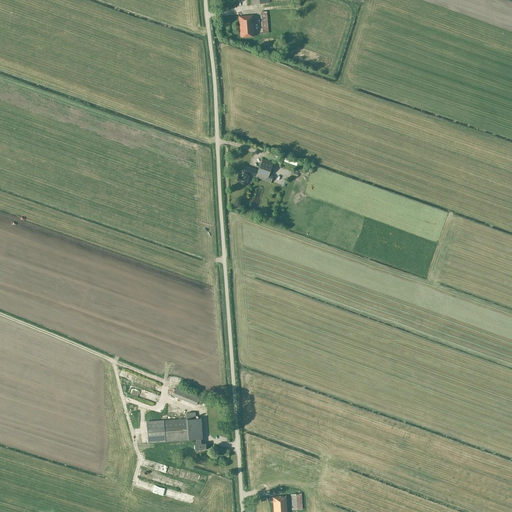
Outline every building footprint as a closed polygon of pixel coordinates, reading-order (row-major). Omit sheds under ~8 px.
[(239,16),(240,37),(254,36),(252,15),(239,16)] [(284,156),(282,161),(295,166),(297,161),(284,156)] [(273,175),(272,175),(269,174),(270,171),(273,162),(269,160),(268,160),(262,158),(258,168),(258,170),(256,170),(252,168),(244,166),(242,172),(244,173),(242,177),(238,175),(236,180),(241,182),(240,182),(244,184),(247,184),(249,177),(250,175),(270,182),(271,180),(273,175)] [(204,398),(176,386),(172,395),(196,405),(197,404),(201,405),(204,398)] [(200,418),(195,418),(195,412),(185,413),(186,418),(145,421),(147,442),(187,440),(195,439),(196,444),(194,444),(194,450),(206,449),(205,443),(201,444),(200,439),(202,438),(200,418)] [(292,510),(302,509),(301,493),(290,494),(292,510)] [(272,498),(268,498),(269,503),(273,502),(273,511),(287,511),(286,496),(272,497),(272,498)]
